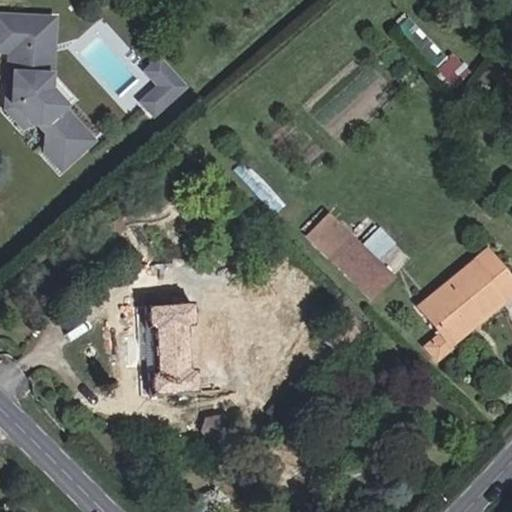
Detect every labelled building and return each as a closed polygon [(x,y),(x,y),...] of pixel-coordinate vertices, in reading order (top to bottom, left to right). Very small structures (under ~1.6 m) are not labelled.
[(27,18),(0,17),(0,52),(8,53),(6,85),(10,85),(10,101),(5,105),(5,110),(23,128),(31,120),(34,123),(52,123),(57,128),(52,133),(53,151),(71,169),(100,138),(68,107),(49,88),(49,71),(50,53),(25,52),(27,18)] [(153,117),(189,86),(160,52),(140,68),(154,84),(137,99),(153,117)] [(77,98),(49,71),(49,88),(68,107),(77,98)] [(216,223),(222,228),(234,214),(210,193),(199,206),(203,209),(189,226),(203,238),(216,223)] [(54,243),(69,236),(66,222),(50,229),(54,243)] [(405,281),(357,235),(335,264),(380,306),(405,281)] [(488,323),(482,315),(511,289),(511,269),(494,250),(427,307),(462,346),(488,323)] [(511,289),(482,315),(488,323),(511,303),(511,289)] [(195,305),(148,308),(153,398),(203,397),(203,387),(240,383),(235,317),(197,317),(195,305)] [(222,448),(228,440),(229,432),(223,427),(212,426),(207,433),(206,441),(213,448),(222,448)]
